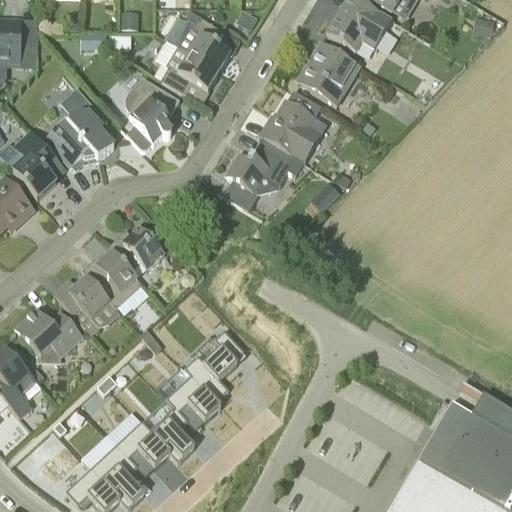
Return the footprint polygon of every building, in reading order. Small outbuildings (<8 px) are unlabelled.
[(350,0),(325,39),(355,58),(361,47),(374,55),(391,26),(379,19),(379,18),(350,0)] [(420,0),(364,0),(391,16),(400,0),(417,0),(419,1),(420,0)] [(241,16),(235,28),(249,36),(256,24),(241,16)] [(120,17),(120,33),(137,33),(137,17),(120,17)] [(475,22),(472,38),(490,42),(493,26),(475,22)] [(188,25),(172,51),(176,53),(176,52),(219,78),(231,59),(213,48),(221,36),(199,23),(195,29),(188,25)] [(0,71),(6,72),(20,72),(36,72),(36,39),(21,39),(21,31),(21,26),(0,25),(0,71)] [(104,41),(79,41),(79,55),(104,54),(104,41)] [(120,41),(108,41),(108,53),(120,53),(120,41)] [(312,70),(300,89),(331,108),(338,95),(343,98),(359,72),(320,48),(308,67),(312,70)] [(168,74),(160,86),(182,99),(190,87),(207,98),(219,78),(176,52),(176,53),(164,72),(168,74)] [(125,105),(125,108),(125,112),(126,116),(129,119),(132,122),(128,125),(135,132),(127,140),(126,140),(140,155),(141,156),(142,156),(143,156),(144,156),(145,155),(151,149),(152,150),(162,141),(162,142),(163,142),(164,143),(165,143),(166,143),(167,143),(168,143),(168,142),(169,142),(170,141),(170,140),(171,140),(171,139),(171,138),(171,137),(171,136),(171,135),(170,135),(170,134),(164,129),(178,106),(143,85),(129,98),(127,101),(125,105)] [(278,125),(266,144),(303,169),(321,141),(309,133),(314,124),(320,114),(293,97),(287,107),(285,106),(274,123),(278,125)] [(64,126),(44,145),(70,173),(82,163),(84,166),(94,164),(97,167),(113,152),(99,136),(102,133),(90,121),(86,116),(79,119),(72,124),(67,129),(64,126)] [(366,127),(361,134),(370,140),(375,133),(366,127)] [(0,164),(7,172),(8,173),(36,204),(55,187),(43,174),(54,164),(31,139),(14,155),(8,149),(0,156),(0,164)] [(231,186),(222,201),(247,216),(256,201),(253,199),(255,196),(263,183),(274,190),(278,193),(287,178),(295,182),(303,169),(266,144),(262,142),(248,166),(239,160),(226,182),(231,186)] [(0,164),(0,173),(3,177),(8,173),(7,172),(0,164)] [(339,178),(334,186),(345,193),(350,185),(339,178)] [(0,237),(14,225),(18,230),(33,216),(4,185),(5,184),(3,182),(0,185),(0,237)] [(327,188),(319,197),(331,209),(339,200),(327,188)] [(109,251),(107,253),(112,258),(131,278),(140,269),(146,276),(163,260),(139,233),(130,241),(129,240),(123,240),(109,252),(109,251)] [(65,289),(53,300),(73,322),(90,340),(97,333),(90,326),(110,309),(114,315),(125,306),(141,292),(142,291),(136,285),(137,285),(131,278),(112,258),(95,273),(91,269),(81,277),(87,283),(72,297),(65,289)] [(37,315),(15,336),(36,359),(48,348),(61,362),(82,341),(63,320),(52,331),(49,328),(37,315)] [(146,335),(139,341),(155,357),(161,351),(146,335)] [(197,362),(183,375),(190,383),(191,382),(215,409),(216,408),(228,397),(218,387),(236,370),(234,368),(243,359),(223,338),(213,347),(220,354),(204,370),(197,362)] [(0,402),(7,410),(19,423),(31,412),(26,406),(40,393),(35,389),(36,388),(13,363),(6,355),(4,356),(1,355),(0,354),(0,402)] [(19,357),(13,363),(36,388),(42,382),(19,357)] [(180,372),(156,394),(166,405),(165,406),(173,415),(174,414),(178,418),(179,418),(188,410),(204,428),(220,413),(216,408),(215,409),(191,382),(190,383),(183,375),(180,372)] [(108,381),(102,387),(110,395),(116,389),(108,381)] [(102,387),(96,393),(104,400),(110,395),(102,387)] [(511,511),(511,418),(482,401),(481,403),(482,404),(482,405),(474,418),(473,419),(472,418),(471,420),(451,408),(389,511),(511,511)] [(150,437),(149,437),(170,459),(169,460),(177,469),(193,454),(177,436),(186,428),(187,427),(179,418),(178,418),(174,414),(173,415),(150,437)] [(59,428),(53,433),(60,440),(66,435),(59,428)] [(141,428),(116,452),(127,464),(128,463),(136,455),(154,474),(169,460),(170,459),(149,437),(150,437),(141,428)] [(115,452),(90,475),(119,507),(123,511),(130,511),(143,500),(127,483),(136,474),(137,473),(128,463),(127,464),(116,452),(115,452)] [(90,475),(65,499),(76,511),(77,511),(78,511),(87,503),(92,508),(95,511),(113,511),(119,507),(90,475)]
